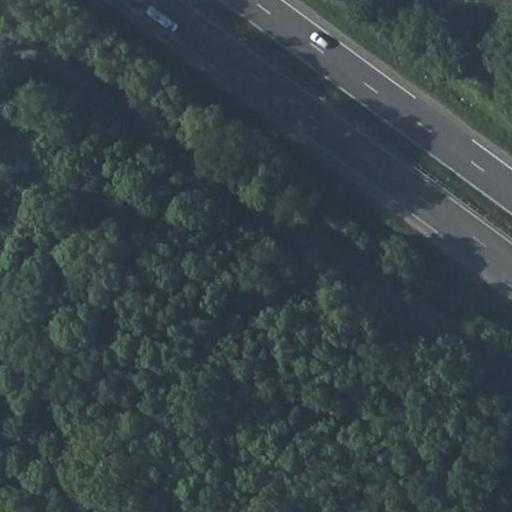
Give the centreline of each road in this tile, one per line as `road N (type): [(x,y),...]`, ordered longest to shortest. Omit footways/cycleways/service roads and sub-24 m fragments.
road 1 (unclassified): [(0,32),(511,386)]
road 2 (trunk): [(150,0),(511,265)]
road 3 (trunk): [(511,191),(251,0)]
